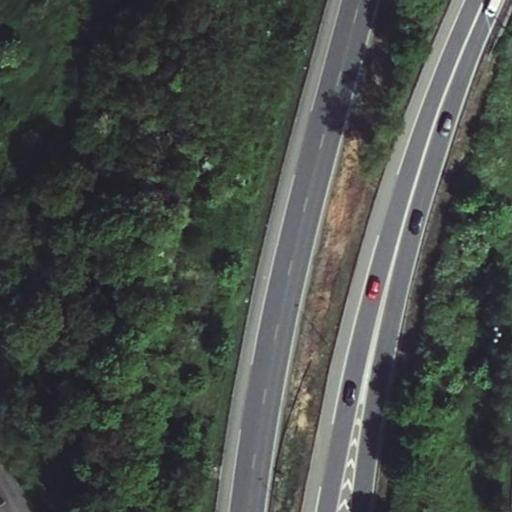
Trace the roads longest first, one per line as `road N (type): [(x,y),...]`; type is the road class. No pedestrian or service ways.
road 1 (motorway): [(476,0),(382,250),(323,511)]
road 2 (trunk): [(495,0),(405,261),(360,511)]
road 3 (motorway): [(360,0),(283,298),(246,511)]
